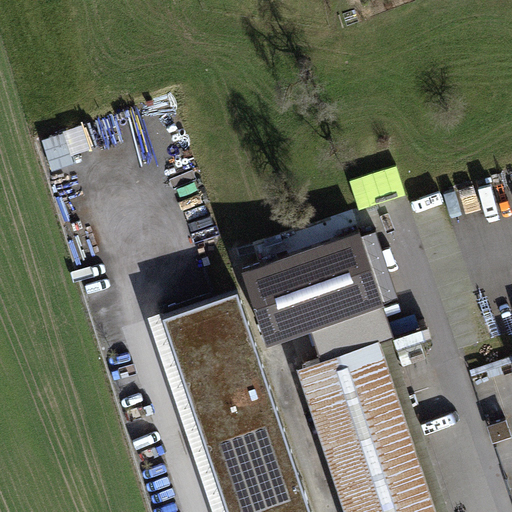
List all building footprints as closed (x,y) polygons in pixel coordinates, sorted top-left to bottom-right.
[(43,138),(51,167),(94,155),(86,126),(43,138)] [(359,229),(244,268),(268,339),(311,324),(333,317),(383,300),(359,229)] [(312,511),(238,289),(163,314),(229,511),(312,511)] [(322,358),(301,365),(350,511),(435,511),(377,339),(344,350),(333,317),(311,324),(322,358)] [(511,435),(506,418),(492,423),(498,439),(511,435)]
